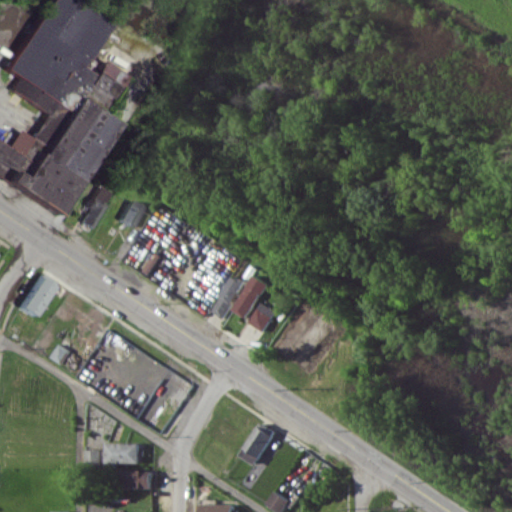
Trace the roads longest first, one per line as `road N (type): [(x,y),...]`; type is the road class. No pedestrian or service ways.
road 1 (tertiary): [(0,210),(448,511)]
road 2 (residential): [(228,362),(179,453),(178,511)]
